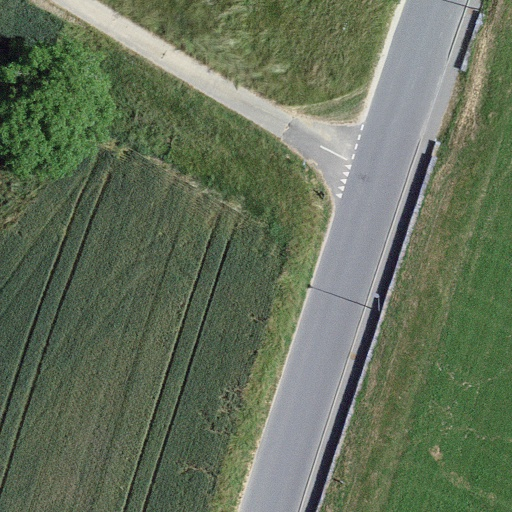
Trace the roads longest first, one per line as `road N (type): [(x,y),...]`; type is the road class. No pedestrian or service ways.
road 1 (tertiary): [(440,0),(272,511)]
road 2 (track): [(379,181),(76,0)]
